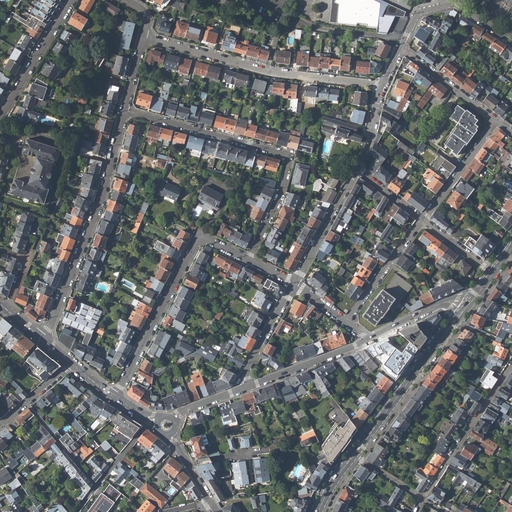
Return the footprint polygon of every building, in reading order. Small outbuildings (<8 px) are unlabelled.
[(39,0),(38,1),(51,9),(52,6),(56,8),(58,4),(54,2),(50,0),(39,0)] [(83,0),(79,8),(87,14),(95,1),(93,0),(83,0)] [(335,0),(332,0),(330,22),(346,23),(347,15),(349,15),(350,9),(339,4),(335,2),(335,0)] [(373,0),(335,0),(335,2),(339,4),(350,9),(349,15),(347,15),(346,23),(357,24),(357,23),(367,24),(367,26),(377,27),(377,32),(387,33),(395,16),(384,15),(383,17),(379,16),(379,11),(377,10),(380,3),(373,0)] [(380,0),(373,0),(380,3),(377,10),(379,11),(379,16),(383,17),(384,15),(395,16),(404,17),(406,12),(380,0)] [(34,8),(47,15),(49,12),(52,14),(54,11),(51,9),(38,1),(34,8)] [(102,9),(116,17),(120,10),(106,1),(102,9)] [(33,16),(43,22),(45,19),(48,21),(50,17),(47,15),(34,8),(30,14),(33,16)] [(443,35),(444,35),(457,12),(453,10),(441,26),(437,31),(443,35)] [(68,22),(81,30),(88,19),(74,11),(68,22)] [(43,30),(46,24),(43,22),(33,16),(31,19),(29,17),(27,20),(13,12),(10,16),(12,17),(30,27),(35,30),(37,26),(43,30)] [(2,19),(8,23),(12,17),(10,16),(6,13),(4,15),(2,19)] [(457,21),(470,31),(475,24),(461,15),(457,21)] [(437,31),(441,26),(426,17),(424,17),(421,21),(425,23),(435,30),(437,31)] [(159,30),(169,33),(171,24),(161,21),(162,20),(158,19),(157,26),(160,27),(159,30)] [(124,34),(131,36),(134,25),(127,23),(128,22),(123,21),(120,30),(125,31),(124,34)] [(174,34),(186,37),(189,25),(189,24),(178,21),(174,34)] [(136,24),(128,22),(127,23),(134,25),(131,36),(132,37),(136,24)] [(419,40),(423,42),(429,33),(434,36),(436,33),(434,32),(435,30),(425,23),(423,29),(420,27),(413,37),(419,40)] [(471,34),(474,36),(476,34),(479,36),(477,38),(479,40),(482,37),(486,31),(475,24),(470,31),(463,40),(466,42),(471,34)] [(194,27),(189,25),(186,37),(198,40),(200,30),(194,28),(194,27)] [(30,34),(38,39),(43,30),(37,26),(35,30),(34,30),(30,27),(28,30),(32,32),(30,34)] [(203,42),(208,44),(209,41),(215,43),(218,30),(207,27),(203,42)] [(62,39),(70,44),(73,40),(75,41),(79,34),(69,28),(67,31),(62,39)] [(433,51),(436,52),(436,51),(435,50),(443,35),(437,31),(436,33),(434,36),(429,47),(428,49),(429,49),(433,51)] [(482,37),(489,42),(492,44),(496,38),(486,31),(482,37)] [(124,47),(128,48),(131,36),(124,34),(120,33),(118,41),(122,42),(121,45),(119,44),(118,50),(123,52),(124,48),(124,47)] [(25,54),(28,56),(37,40),(27,34),(20,46),(16,44),(14,47),(15,48),(25,54)] [(222,48),(234,51),(236,44),(237,38),(226,34),(222,48)] [(128,48),(124,47),(124,48),(129,49),(132,37),(131,36),(128,48)] [(496,38),(492,44),(490,46),(487,50),(492,53),(494,50),(495,49),(501,53),(506,45),(496,38)] [(417,54),(423,58),(429,49),(428,49),(429,47),(423,42),(419,40),(417,44),(422,48),(417,54)] [(375,54),(385,58),(390,47),(380,42),(375,54)] [(54,51),(63,56),(68,48),(59,43),(54,51)] [(248,47),(236,44),(234,51),(246,55),(248,47)] [(260,49),(260,48),(248,45),(248,47),(246,55),(258,58),(260,49)] [(500,54),(499,56),(505,59),(509,63),(511,59),(511,48),(506,45),(501,53),(500,54)] [(11,59),(19,64),(25,54),(15,48),(10,58),(11,59)] [(155,60),(158,61),(158,63),(163,64),(165,55),(161,54),(161,52),(153,49),(149,51),(146,63),(154,65),(155,60)] [(270,52),(267,51),(260,49),(258,58),(267,61),(270,52)] [(431,55),(433,51),(429,49),(423,58),(431,64),(432,65),(436,58),(431,55)] [(276,62),(289,64),(291,52),(278,51),(277,55),(276,62)] [(297,65),(308,66),(309,56),(309,55),(302,54),(302,52),(298,51),(297,65)] [(308,66),(319,67),(320,53),(321,53),(315,53),(315,57),(309,56),(308,66)] [(319,67),(329,69),(330,58),(324,57),(324,54),(321,53),(320,53),(319,67)] [(164,66),(176,70),(180,57),(172,55),(172,56),(168,55),(164,66)] [(93,64),(98,67),(103,59),(98,56),(93,64)] [(124,72),(127,62),(125,61),(126,58),(118,56),(113,74),(122,76),(122,73),(124,72)] [(348,71),(350,57),(341,56),(341,60),(340,70),(348,71)] [(176,71),(188,74),(192,60),(180,57),(176,70),(176,71)] [(435,68),(439,70),(447,59),(444,57),(435,68)] [(329,69),(340,70),(341,60),(330,58),(329,69)] [(19,64),(11,59),(5,69),(15,76),(22,65),(19,64)] [(440,71),(450,79),(455,73),(457,70),(459,68),(460,66),(450,59),(440,71)] [(49,77),(55,80),(61,68),(48,61),(45,66),(46,67),(43,73),(49,77)] [(194,73),(206,76),(209,65),(197,61),(194,73)] [(357,72),(369,73),(370,63),(358,61),(357,72)] [(402,73),(414,77),(419,67),(414,64),(410,61),(406,66),(407,68),(406,70),(403,69),(402,73)] [(206,76),(218,79),(221,68),(209,65),(206,76)] [(414,77),(413,78),(416,81),(417,79),(422,82),(422,84),(427,88),(434,79),(419,67),(414,77)] [(457,70),(455,73),(465,80),(468,75),(467,74),(459,68),(457,70)] [(227,82),(235,84),(238,73),(227,70),(224,78),(228,80),(227,82)] [(0,85),(5,88),(10,80),(4,76),(5,75),(0,72),(0,85)] [(235,86),(240,87),(241,86),(246,87),(249,76),(238,73),(235,84),(235,86)] [(460,86),(465,80),(455,73),(450,79),(460,86)] [(471,75),(469,74),(468,75),(465,80),(460,86),(470,94),(481,80),(478,78),(475,82),(476,83),(475,84),(468,79),(471,75)] [(500,79),(510,86),(511,83),(502,76),(500,79)] [(35,83),(46,87),(48,84),(38,78),(35,83)] [(255,79),(252,91),(263,94),(266,82),(255,79)] [(393,94),(399,97),(401,92),(405,94),(407,89),(409,86),(409,85),(398,80),(393,94)] [(448,89),(436,80),(433,84),(417,105),(422,108),(432,94),(440,100),(448,89)] [(470,94),(475,97),(480,91),(484,85),(483,84),(484,82),(481,80),(470,94)] [(277,94),(283,95),(285,83),(274,82),(272,92),(277,93),(277,94)] [(29,95),(43,99),(47,87),(46,87),(35,83),(33,83),(29,95)] [(296,99),(297,85),(285,83),(283,95),(283,97),(293,99),(292,107),(293,107),(293,112),(297,113),(297,103),(298,102),(298,99),(296,99)] [(304,96),(316,97),(317,87),(306,86),(304,96)] [(316,97),(328,99),(330,88),(317,87),(316,97)] [(328,103),(338,104),(339,90),(330,88),(328,99),(328,103)] [(482,103),(492,110),(497,104),(499,102),(494,98),(498,92),(493,88),(483,100),(482,103)] [(394,122),(397,123),(402,113),(404,114),(410,102),(407,100),(411,92),(407,89),(405,94),(403,98),(402,98),(399,105),(392,118),(391,119),(394,122)] [(107,101),(116,103),(119,93),(110,90),(107,101)] [(196,96),(206,99),(208,93),(195,90),(193,97),(196,98),(196,96)] [(146,108),(149,109),(153,96),(139,92),(136,103),(146,106),(146,108)] [(354,104),(367,106),(368,95),(367,95),(367,93),(355,92),(354,104)] [(23,107),(32,110),(35,102),(41,105),(43,99),(29,95),(27,95),(23,107)] [(149,109),(161,112),(163,102),(162,101),(163,99),(153,96),(149,109)] [(101,113),(112,117),(116,103),(107,101),(103,99),(101,107),(102,107),(101,113)] [(169,100),(166,113),(174,116),(178,103),(169,100)] [(392,118),(399,105),(388,100),(387,107),(383,105),(382,112),(392,118)] [(492,110),(504,120),(509,113),(511,110),(508,108),(509,107),(500,100),(499,102),(497,104),(492,110)] [(182,118),(187,119),(190,109),(183,107),(184,105),(180,104),(177,115),(183,116),(182,118)] [(439,149),(449,156),(452,152),(456,155),(457,154),(459,155),(477,131),(475,130),(477,127),(474,125),(477,120),(474,118),(475,117),(466,111),(465,112),(457,105),(454,109),(456,110),(450,117),(447,115),(424,143),(425,144),(437,153),(439,149)] [(15,119),(29,123),(30,119),(33,118),(39,120),(41,112),(32,110),(23,107),(19,106),(15,119)] [(187,119),(197,122),(200,109),(197,108),(196,111),(190,109),(187,119)] [(203,109),(199,122),(211,126),(215,112),(203,109)] [(351,122),(362,124),(365,112),(354,110),(351,122)] [(331,111),(330,118),(341,121),(341,112),(340,112),(331,111)] [(397,123),(394,122),(391,119),(392,118),(382,112),(380,120),(387,123),(388,126),(385,130),(392,136),(395,132),(396,132),(401,126),(398,124),(397,123)] [(224,129),(227,118),(217,116),(214,126),(224,129)] [(234,120),(227,118),(224,129),(234,132),(237,119),(237,118),(235,117),(234,120)] [(325,117),(323,124),(336,128),(336,127),(349,131),(349,132),(355,133),(357,127),(346,123),(341,121),(330,118),(325,117)] [(98,130),(109,133),(112,122),(100,118),(97,130),(98,130)] [(234,132),(244,135),(248,122),(237,119),(234,132)] [(128,133),(139,136),(140,132),(138,132),(139,127),(137,126),(138,123),(133,121),(133,125),(130,124),(128,133)] [(244,135),(254,137),(257,128),(258,126),(250,124),(250,122),(248,121),(248,122),(244,135)] [(361,143),(363,136),(355,133),(349,132),(349,131),(336,127),(336,128),(323,124),(321,130),(334,134),(334,135),(361,143)] [(161,128),(150,125),(147,136),(146,140),(152,142),(157,143),(158,140),(158,139),(159,138),(161,128)] [(158,139),(158,140),(162,142),(161,145),(169,147),(173,131),(161,128),(159,138),(158,139)] [(254,137),(266,140),(268,131),(257,128),(254,137)] [(502,147),(502,148),(504,144),(500,141),(505,134),(498,128),(490,139),(499,145),(500,146),(502,147)] [(95,141),(105,144),(107,138),(108,138),(109,133),(98,130),(95,141)] [(276,144),(287,146),(290,136),(287,134),(287,136),(281,135),(282,130),(280,130),(279,134),(276,144)] [(279,134),(273,132),(268,131),(266,140),(276,144),(279,134)] [(178,144),(184,145),(187,134),(176,132),(171,147),(176,149),(177,148),(178,144)] [(123,149),(134,152),(139,136),(128,133),(123,149)] [(204,139),(190,136),(186,148),(193,149),(192,155),(200,157),(201,153),(202,149),(204,139)] [(287,146),(297,149),(299,139),(299,138),(290,136),(287,146)] [(92,153),(103,156),(106,146),(77,138),(73,154),(77,156),(79,156),(82,147),(93,150),(92,153)] [(57,148),(27,139),(24,150),(25,151),(25,154),(37,158),(34,169),(33,173),(29,184),(15,180),(11,191),(14,192),(14,194),(45,204),(49,190),(46,189),(47,186),(53,166),(54,163),(57,164),(60,153),(57,148)] [(219,143),(204,139),(202,149),(201,153),(208,154),(209,153),(216,155),(219,143)] [(297,149),(312,153),(314,143),(299,139),(297,149)] [(493,153),(499,145),(490,139),(482,148),(492,155),(500,162),(503,164),(510,154),(507,152),(502,159),(493,153)] [(391,151),(378,142),(376,141),(370,153),(379,160),(378,162),(377,161),(369,171),(373,174),(380,166),(391,151)] [(396,145),(411,156),(412,156),(414,152),(399,141),(396,145)] [(421,151),(425,144),(424,143),(422,142),(417,148),(421,151)] [(219,143),(216,155),(216,156),(226,159),(229,146),(219,143)] [(247,151),(229,146),(226,159),(244,164),(247,151)] [(489,159),(492,155),(482,148),(475,158),(484,165),(486,166),(487,167),(489,164),(482,159),(485,156),(489,159)] [(244,164),(252,167),(253,163),(256,154),(247,151),(244,164)] [(123,152),(120,163),(131,166),(132,161),(134,162),(136,161),(137,158),(136,157),(134,156),(123,152)] [(256,154),(253,163),(264,166),(265,162),(267,156),(256,154)] [(511,155),(510,154),(503,164),(506,166),(509,163),(511,161),(511,155)] [(267,156),(265,162),(278,166),(280,160),(267,156)] [(443,173),(440,177),(446,181),(456,167),(441,156),(433,166),(438,170),(441,166),(447,170),(444,174),(443,173)] [(474,172),(478,176),(479,175),(478,174),(484,165),(475,158),(468,168),(474,172)] [(88,174),(98,176),(102,162),(91,159),(90,163),(91,163),(88,174)] [(159,159),(157,163),(158,163),(161,164),(160,167),(160,168),(165,169),(167,163),(168,161),(167,161),(159,159)] [(402,169),(404,170),(411,161),(409,159),(402,169)] [(122,178),(128,180),(132,167),(131,166),(120,163),(117,172),(123,174),(122,178)] [(292,183),(305,186),(309,166),(298,163),(292,183)] [(373,174),(385,183),(391,175),(380,166),(373,174)] [(467,181),(474,172),(468,168),(461,177),(467,181)] [(431,181),(426,187),(431,191),(436,194),(446,181),(440,177),(430,169),(425,176),(431,181)] [(85,188),(95,190),(98,176),(88,174),(84,173),(81,187),(85,188)] [(488,183),(491,185),(497,178),(499,180),(501,178),(497,174),(495,176),(494,175),(488,183)] [(265,186),(275,189),(277,180),(262,176),(259,185),(265,186)] [(327,185),(321,182),(322,179),(315,177),(312,195),(332,200),(336,193),(336,191),(333,189),(338,180),(330,177),(327,185)] [(359,177),(350,193),(355,197),(357,195),(361,187),(371,195),(370,195),(374,198),(378,191),(374,188),(360,177),(359,177)] [(135,184),(117,178),(115,183),(116,183),(115,185),(114,189),(125,193),(126,193),(132,195),(135,184)] [(388,187),(397,193),(403,185),(395,178),(388,186),(388,187)] [(160,179),(155,190),(162,193),(161,195),(165,196),(166,196),(175,199),(173,202),(175,203),(182,189),(167,183),(168,182),(160,179)] [(511,200),(511,185),(508,182),(506,181),(503,184),(511,190),(511,195),(508,192),(505,196),(507,197),(511,200)] [(465,198),(466,199),(474,189),(466,184),(464,186),(461,183),(455,191),(465,198)] [(198,199),(217,208),(224,195),(205,186),(198,199)] [(260,196),(269,201),(276,189),(275,189),(265,186),(260,196)] [(82,198),(91,201),(95,190),(85,188),(82,198)] [(111,200),(121,204),(126,193),(125,193),(114,189),(112,193),(113,193),(111,200)] [(373,199),(379,203),(384,196),(378,191),(374,198),(373,199)] [(456,209),(465,198),(455,191),(447,202),(456,209)] [(289,192),(285,204),(295,208),(300,195),(289,192)] [(411,195),(407,201),(412,205),(413,205),(416,207),(416,208),(422,212),(429,203),(417,195),(417,194),(414,192),(411,195)] [(353,211),(355,212),(357,207),(355,206),(358,200),(355,198),(355,197),(350,193),(343,205),(353,211)] [(323,201),(330,204),(332,200),(312,195),(311,198),(323,201)] [(260,196),(257,202),(256,205),(247,201),(246,202),(251,204),(252,205),(264,211),(269,201),(260,196)] [(376,209),(373,213),(375,215),(377,212),(379,213),(388,199),(384,196),(379,203),(376,209)] [(86,210),(87,211),(91,201),(82,198),(78,197),(75,205),(76,206),(86,210)] [(507,211),(511,214),(511,200),(507,197),(505,200),(505,202),(506,203),(503,208),(507,211)] [(107,209),(117,213),(118,209),(120,210),(122,205),(121,204),(111,200),(109,199),(108,203),(109,204),(107,209)] [(330,204),(323,201),(320,209),(316,207),(313,212),(310,211),(308,215),(312,217),(321,221),(330,204)] [(140,212),(145,214),(150,203),(145,202),(140,212)] [(386,222),(388,219),(390,216),(393,218),(394,217),(399,208),(394,203),(383,220),(386,222)] [(288,220),(289,221),(292,215),(295,208),(285,204),(279,216),(288,220)] [(264,211),(252,205),(251,207),(255,209),(251,217),(259,221),(264,211)] [(338,215),(343,218),(346,213),(347,214),(350,216),(353,211),(343,205),(338,215)] [(73,216),(83,219),(86,210),(76,206),(72,215),(73,216)] [(365,219),(368,221),(373,213),(376,209),(373,207),(365,219)] [(399,208),(394,217),(398,220),(397,222),(400,224),(401,222),(403,223),(408,215),(399,208)] [(113,224),(116,225),(121,215),(117,213),(107,209),(103,220),(113,224)] [(24,211),(17,230),(30,234),(31,235),(32,231),(31,231),(37,215),(24,211)] [(430,219),(451,234),(456,227),(452,225),(451,227),(442,220),(445,218),(435,211),(430,219)] [(503,217),(511,224),(511,223),(511,214),(507,211),(503,217)] [(72,215),(67,213),(65,218),(72,221),(70,225),(79,228),(83,219),(73,216),(72,215)] [(275,226),(283,230),(283,231),(288,220),(279,216),(277,220),(278,221),(275,226)] [(495,221),(507,230),(511,224),(503,217),(501,216),(497,221),(496,220),(495,221)] [(305,226),(315,231),(321,221),(312,217),(308,224),(299,219),(298,221),(305,226)] [(331,227),(340,232),(346,223),(337,217),(331,227)] [(112,240),(114,241),(116,234),(120,233),(122,228),(116,225),(113,224),(103,220),(97,234),(105,237),(108,238),(112,240)] [(131,231),(137,234),(141,223),(137,222),(135,227),(134,226),(131,231)] [(380,237),(395,247),(398,243),(391,239),(390,240),(385,238),(394,225),(390,222),(382,233),(380,237)] [(77,232),(79,228),(70,225),(65,223),(64,223),(60,233),(63,234),(76,240),(78,236),(76,235),(77,232)] [(224,235),(229,237),(233,229),(234,227),(230,225),(229,226),(223,223),(217,234),(223,236),(224,235)] [(228,239),(237,244),(242,234),(237,231),(237,230),(238,230),(240,226),(235,224),(234,227),(233,229),(229,237),(228,239)] [(372,229),(366,225),(364,227),(380,237),(382,233),(376,230),(378,227),(375,225),(372,229)] [(267,241),(275,244),(280,235),(283,230),(275,226),(273,227),(267,240),(267,241)] [(301,234),(311,239),(315,231),(305,226),(302,232),(298,231),(297,232),(301,234)] [(24,250),(30,234),(17,230),(15,229),(14,232),(15,233),(14,236),(15,236),(14,239),(15,240),(15,242),(14,241),(12,246),(13,246),(11,250),(15,252),(22,254),(25,254),(26,251),(24,250)] [(179,238),(187,242),(189,238),(188,237),(190,235),(181,230),(179,234),(180,235),(179,238)] [(237,244),(246,248),(252,235),(244,230),(242,234),(237,244)] [(333,246),(334,246),(339,235),(330,230),(324,241),(333,246)] [(419,239),(428,246),(435,238),(425,230),(419,239)] [(498,230),(497,233),(495,234),(494,233),(491,237),(492,239),(490,241),(496,245),(504,234),(498,230)] [(353,242),(355,243),(358,237),(360,234),(358,233),(354,239),(353,238),(351,241),(353,242)] [(70,252),(71,252),(76,240),(63,234),(58,247),(70,252)] [(112,240),(108,238),(105,237),(97,234),(93,245),(94,246),(95,246),(103,250),(107,251),(112,240)] [(296,242),(306,248),(311,239),(301,234),(296,242)] [(464,244),(477,254),(483,259),(486,255),(487,256),(490,252),(490,253),(496,245),(490,241),(481,234),(476,241),(470,237),(464,244)] [(172,247),(182,252),(187,242),(179,238),(177,237),(172,247)] [(364,240),(358,237),(355,243),(355,244),(360,247),(364,240)] [(426,249),(433,254),(441,242),(435,238),(428,246),(426,249)] [(37,250),(46,253),(50,244),(41,240),(37,250)] [(178,251),(158,240),(154,248),(164,253),(176,259),(177,260),(179,256),(176,255),(178,251)] [(280,252),(281,253),(282,252),(284,248),(275,244),(267,241),(265,244),(270,247),(266,256),(271,259),(270,260),(275,263),(280,252)] [(290,256),(299,261),(306,248),(296,242),(294,241),(290,250),(293,252),(290,256)] [(324,241),(320,249),(326,252),(329,254),(331,255),(333,250),(335,251),(337,248),(334,246),(333,246),(324,241)] [(345,252),(349,254),(354,246),(355,244),(355,243),(353,242),(351,246),(349,246),(345,252)] [(412,242),(395,264),(408,273),(411,267),(409,266),(415,258),(412,255),(418,247),(412,242)] [(431,261),(435,264),(438,261),(442,256),(448,247),(441,242),(433,254),(435,256),(431,261)] [(384,261),(384,262),(392,251),(379,243),(371,254),(373,255),(384,261)] [(87,259),(97,263),(99,259),(103,261),(107,251),(103,250),(95,246),(94,249),(92,249),(90,254),(89,254),(87,259)] [(65,260),(67,261),(70,252),(58,247),(57,250),(56,252),(61,254),(59,258),(65,260)] [(448,247),(442,256),(446,259),(451,263),(458,255),(448,247)] [(195,262),(206,268),(208,263),(206,262),(207,261),(209,257),(209,256),(211,252),(204,249),(202,252),(201,252),(195,262)] [(314,259),(320,263),(326,252),(320,249),(314,259)] [(424,252),(431,257),(433,254),(426,249),(424,252)] [(276,263),(279,265),(284,256),(287,258),(289,256),(285,254),(282,252),(281,253),(276,263)] [(164,253),(158,265),(160,266),(161,267),(170,272),(175,263),(174,263),(176,259),(164,253)] [(211,266),(214,267),(216,264),(221,266),(222,265),(223,266),(227,258),(217,253),(211,266)] [(14,275),(16,276),(18,270),(16,270),(19,261),(17,259),(11,256),(3,254),(2,260),(9,262),(5,272),(14,275)] [(371,272),(377,262),(382,265),(384,261),(373,255),(371,257),(368,256),(362,266),(371,272)] [(284,266),(293,271),(299,261),(290,256),(284,266)] [(438,261),(442,264),(446,259),(442,256),(438,261)] [(51,272),(61,276),(63,271),(61,270),(65,260),(59,258),(55,257),(54,261),(55,262),(51,272)] [(337,274),(343,277),(346,271),(344,269),(350,259),(348,257),(344,262),(337,274)] [(223,266),(223,267),(228,270),(229,269),(233,261),(227,258),(223,266)] [(99,264),(97,263),(87,259),(82,271),(97,277),(100,278),(103,271),(97,268),(99,264)] [(455,269),(464,276),(471,267),(462,260),(455,269)] [(230,274),(237,277),(238,275),(243,266),(233,261),(229,269),(228,270),(226,274),(229,275),(230,274)] [(442,264),(438,261),(435,264),(435,265),(445,273),(448,269),(442,264)] [(199,279),(204,282),(208,274),(204,272),(206,268),(195,262),(189,274),(199,279)] [(352,283),(361,289),(371,272),(362,266),(357,263),(355,267),(358,268),(350,282),(352,283)] [(156,278),(165,283),(171,272),(170,272),(161,267),(156,278)] [(254,272),(244,267),(240,276),(245,278),(246,277),(247,275),(250,276),(249,278),(247,281),(246,281),(246,282),(248,284),(254,272)] [(0,291),(6,297),(14,275),(5,272),(2,271),(0,275),(0,276),(1,277),(0,281),(0,291)] [(56,287),(57,285),(61,276),(51,272),(49,271),(48,275),(47,275),(44,283),(56,287)] [(74,290),(86,295),(88,291),(91,292),(97,277),(82,271),(79,279),(80,279),(77,286),(76,285),(74,290)] [(316,271),(309,280),(318,288),(323,283),(326,279),(322,276),(322,275),(320,274),(320,275),(316,271)] [(248,284),(250,285),(251,282),(253,278),(261,282),(263,276),(254,272),(248,284)] [(509,287),(510,288),(511,285),(511,277),(506,273),(500,280),(508,286),(509,287)] [(185,284),(195,289),(199,279),(189,274),(185,284)] [(362,317),(374,326),(381,317),(381,318),(384,314),(388,309),(392,312),(396,307),(397,306),(401,309),(404,306),(400,303),(412,286),(396,274),(395,276),(384,290),(383,289),(375,299),(374,299),(372,302),(371,303),(368,308),(362,317)] [(152,276),(150,279),(154,282),(153,283),(149,281),(146,287),(152,291),(159,294),(165,283),(156,278),(152,276)] [(283,287),(267,279),(264,285),(263,285),(268,288),(272,288),(273,286),(276,287),(273,294),(279,297),(284,289),(283,287)] [(429,292),(434,300),(463,287),(452,279),(429,291),(429,292)] [(45,295),(51,297),(53,294),(52,294),(53,291),(55,292),(56,287),(44,283),(38,280),(35,287),(40,289),(39,293),(41,293),(45,295)] [(501,292),(502,294),(508,286),(500,280),(495,288),(501,292)] [(316,291),(323,298),(329,289),(330,287),(329,286),(327,286),(323,283),(318,288),(316,291)] [(361,289),(352,283),(344,293),(355,301),(363,290),(361,289)] [(141,302),(152,307),(154,303),(152,303),(154,299),(152,298),(154,296),(158,298),(159,294),(152,291),(146,287),(139,284),(137,286),(138,287),(136,290),(145,295),(141,302)] [(140,302),(141,302),(145,295),(136,290),(138,287),(137,286),(135,291),(144,295),(140,302)] [(179,295),(190,301),(194,292),(183,286),(179,295)] [(233,286),(228,294),(234,298),(237,294),(233,292),(236,287),(233,286)] [(501,292),(495,288),(486,299),(493,302),(496,298),(505,301),(508,298),(504,295),(502,294),(501,292)] [(256,298),(253,303),(266,310),(271,301),(265,298),(267,294),(261,291),(257,289),(253,296),(256,298)] [(331,291),(329,289),(323,298),(332,304),(335,299),(329,295),(331,291)] [(22,298),(24,294),(24,293),(23,292),(20,291),(15,302),(26,306),(27,304),(28,301),(22,298)] [(419,297),(423,306),(434,300),(429,292),(419,297)] [(47,311),(52,298),(51,297),(45,295),(41,293),(36,306),(40,308),(41,308),(47,311)] [(174,304),(185,310),(190,301),(179,295),(174,304)] [(70,304),(67,312),(74,315),(77,307),(74,305),(76,301),(71,298),(69,304),(70,304)] [(152,307),(141,302),(140,302),(136,299),(133,304),(139,307),(137,312),(147,318),(152,308),(152,307)] [(423,306),(420,299),(416,301),(417,303),(410,306),(406,302),(404,305),(411,311),(423,306)] [(486,319),(497,304),(493,302),(486,299),(475,314),(486,319)] [(290,311),(302,318),(310,308),(312,305),(308,302),(305,305),(296,301),(290,311)] [(74,353),(82,359),(82,357),(87,346),(94,330),(96,327),(102,313),(103,311),(79,302),(77,307),(74,315),(67,312),(66,311),(61,323),(69,326),(68,329),(74,332),(78,333),(80,330),(87,333),(82,346),(79,345),(74,353)] [(32,308),(34,306),(31,304),(30,304),(29,305),(27,307),(24,311),(27,314),(32,308)] [(179,321),(182,323),(188,312),(185,310),(174,304),(168,316),(179,321)] [(499,305),(497,304),(486,319),(488,319),(499,305)] [(309,319),(317,309),(312,305),(310,308),(302,318),(307,320),(308,318),(309,319)] [(34,306),(32,308),(35,309),(33,312),(38,316),(38,315),(41,308),(40,308),(36,306),(34,306)] [(35,320),(38,316),(33,312),(35,309),(32,308),(27,314),(35,320)] [(47,311),(41,308),(38,315),(44,318),(47,311)] [(247,322),(258,327),(264,316),(253,311),(251,310),(249,314),(250,315),(247,322)] [(131,324),(141,330),(147,318),(137,312),(131,324)] [(416,332),(420,330),(419,328),(429,323),(433,328),(441,317),(437,313),(412,325),(416,332)] [(481,329),(486,319),(475,314),(473,317),(473,319),(471,322),(470,322),(468,325),(474,327),(474,326),(481,329)] [(178,322),(179,321),(168,316),(164,324),(169,327),(171,323),(172,321),(175,323),(176,323),(177,322),(178,322)] [(0,321),(0,333),(4,337),(12,326),(2,318),(0,321)] [(135,331),(128,327),(130,324),(120,319),(118,322),(117,326),(121,328),(116,337),(119,340),(128,344),(135,331)] [(275,332),(280,335),(284,326),(290,329),(292,325),(282,319),(275,332)] [(511,324),(506,323),(499,321),(494,333),(497,335),(497,336),(503,339),(506,332),(511,333),(511,324)] [(300,326),(304,331),(306,328),(299,322),(298,324),(300,326)] [(251,337),(254,339),(256,334),(258,336),(259,335),(261,331),(251,325),(246,334),(251,337)] [(409,342),(418,349),(426,337),(420,330),(416,332),(412,325),(398,331),(398,334),(409,342)] [(9,341),(18,330),(12,326),(4,337),(1,341),(6,345),(9,341)] [(96,327),(94,330),(103,335),(105,332),(96,327)] [(466,344),(467,344),(467,343),(471,337),(474,339),(476,336),(469,331),(468,332),(464,329),(457,338),(458,338),(466,344)] [(23,335),(18,330),(9,341),(15,345),(23,335)] [(164,349),(177,356),(176,352),(166,346),(171,335),(166,332),(165,333),(160,331),(154,343),(164,349)] [(301,335),(309,345),(312,344),(312,343),(314,341),(304,331),(301,335)] [(342,332),(336,334),(331,335),(331,333),(327,334),(328,338),(332,349),(350,342),(348,335),(346,334),(343,335),(342,332)] [(235,342),(238,344),(243,335),(242,334),(242,335),(239,334),(235,342)] [(15,345),(13,347),(20,353),(19,354),(24,358),(35,345),(23,335),(15,345)] [(58,339),(70,349),(74,341),(61,335),(58,339)] [(245,336),(243,335),(238,344),(243,347),(250,351),(256,340),(254,339),(251,337),(250,339),(245,336)] [(197,353),(213,362),(219,351),(210,346),(203,342),(202,345),(199,349),(186,343),(188,339),(184,337),(180,340),(176,348),(176,350),(184,355),(183,357),(184,357),(185,357),(193,351),(194,354),(197,353)] [(312,344),(316,354),(332,349),(328,338),(312,344)] [(394,381),(418,349),(409,342),(401,353),(391,344),(387,338),(366,349),(373,357),(381,366),(386,375),(394,381)] [(459,352),(464,353),(465,354),(471,356),(473,353),(467,350),(464,347),(466,344),(458,338),(453,345),(452,344),(451,345),(460,352),(459,352)] [(118,351),(127,356),(132,346),(128,344),(119,340),(117,343),(121,345),(118,351)] [(220,349),(234,357),(237,351),(241,353),(243,347),(238,344),(235,342),(230,340),(228,344),(225,342),(223,343),(220,347),(213,344),(213,345),(211,344),(210,346),(219,351),(220,349)] [(15,345),(9,341),(6,345),(6,346),(11,350),(13,347),(15,345)] [(493,356),(504,361),(508,351),(505,349),(506,346),(500,344),(494,341),(493,345),(497,346),(493,356)] [(159,359),(164,349),(154,343),(149,353),(159,359)] [(263,352),(271,356),(276,347),(268,343),(263,352)] [(297,362),(316,354),(312,344),(309,345),(305,346),(304,345),(293,349),(297,362)] [(448,349),(458,354),(459,352),(460,352),(451,345),(448,349)] [(97,350),(87,346),(82,357),(91,362),(94,356),(96,351),(97,350)] [(27,360),(31,364),(30,364),(36,369),(35,371),(41,376),(42,374),(47,378),(61,366),(47,355),(38,347),(27,360)] [(112,362),(121,367),(127,356),(118,351),(114,349),(111,354),(115,356),(112,362)] [(230,357),(233,359),(234,357),(220,349),(219,351),(230,357)] [(349,356),(359,367),(365,362),(370,358),(363,350),(349,356)] [(442,357),(452,362),(453,361),(457,364),(463,356),(460,355),(458,354),(456,356),(448,350),(442,357)] [(193,351),(185,357),(186,361),(195,355),(194,354),(193,351)] [(275,370),(279,368),(284,367),(277,359),(274,357),(271,356),(263,352),(261,357),(264,359),(264,360),(263,363),(268,366),(269,365),(272,367),(275,370)] [(90,364),(102,369),(102,368),(109,354),(105,353),(103,359),(97,357),(94,356),(91,362),(90,364)] [(490,369),(491,370),(493,367),(488,364),(489,361),(501,367),(504,361),(493,356),(490,354),(488,360),(486,364),(485,367),(488,368),(490,369)] [(235,357),(234,357),(233,359),(237,361),(243,364),(245,360),(236,356),(235,357)] [(473,366),(475,362),(474,362),(463,356),(461,360),(473,366)] [(241,368),(243,364),(237,361),(233,359),(230,357),(228,361),(241,368)] [(337,361),(346,371),(354,365),(347,357),(337,361)] [(436,365),(446,370),(452,362),(442,357),(436,365)] [(378,367),(370,358),(365,362),(359,367),(362,371),(366,375),(378,367)] [(154,376),(155,376),(166,369),(161,366),(154,373),(150,370),(153,364),(145,360),(140,369),(154,376)] [(326,389),(327,389),(328,388),(327,385),(330,384),(323,375),(334,369),(339,367),(336,361),(314,370),(318,375),(319,377),(321,380),(322,382),(324,385),(326,388),(326,389)] [(174,364),(166,369),(167,372),(176,367),(174,364)] [(440,377),(446,381),(451,373),(446,370),(436,365),(431,372),(440,377)] [(227,381),(232,384),(237,375),(231,372),(224,368),(222,367),(219,374),(223,377),(224,376),(228,378),(227,381)] [(479,381),(491,389),(497,379),(492,376),(494,371),(491,370),(490,369),(488,368),(479,381)] [(152,386),(154,376),(140,369),(134,381),(145,387),(147,388),(149,385),(152,386)] [(312,379),(323,398),(330,395),(327,389),(326,389),(326,388),(324,385),(322,382),(321,380),(319,377),(318,375),(314,370),(307,372),(307,371),(296,376),(300,381),(305,388),(307,386),(304,382),(312,379)] [(358,376),(364,381),(367,376),(366,375),(362,371),(358,376)] [(195,386),(199,384),(203,397),(209,395),(205,384),(201,372),(197,373),(196,374),(191,376),(194,382),(195,386)] [(426,379),(435,385),(440,377),(431,372),(426,379)] [(0,384),(4,387),(9,382),(0,375),(0,384)] [(65,376),(58,383),(59,384),(66,377),(65,376)] [(213,383),(216,392),(231,387),(232,384),(227,381),(228,378),(224,376),(223,377),(222,379),(213,383)] [(376,386),(383,394),(393,382),(384,376),(376,386)] [(76,399),(77,398),(86,388),(79,382),(78,383),(71,378),(70,380),(66,377),(59,384),(63,388),(65,386),(74,394),(72,396),(76,399)] [(432,390),(434,391),(437,386),(435,385),(426,379),(422,384),(432,390)] [(205,384),(209,395),(216,392),(213,383),(212,381),(205,384)] [(280,389),(284,398),(306,389),(305,388),(300,381),(280,389)] [(187,391),(190,402),(199,398),(195,386),(194,382),(189,384),(190,390),(187,391)] [(281,398),(280,394),(276,383),(264,387),(269,398),(274,396),(275,398),(277,399),(281,398)] [(411,398),(418,403),(421,399),(424,401),(432,390),(422,384),(411,398)] [(128,395),(139,402),(143,395),(144,393),(133,385),(128,392),(128,395)] [(470,396),(474,390),(475,387),(473,385),(467,394),(470,396)] [(367,399),(375,405),(383,394),(376,386),(367,399)] [(28,395),(19,387),(15,391),(23,399),(28,395)] [(176,398),(179,406),(188,402),(190,402),(187,391),(187,390),(182,391),(181,387),(173,390),(174,392),(175,394),(176,398)] [(257,402),(269,398),(264,387),(253,392),(257,402)] [(503,396),(508,399),(510,395),(511,396),(511,395),(511,394),(501,388),(497,394),(503,398),(503,396)] [(37,400),(43,406),(46,404),(48,405),(52,401),(55,404),(60,399),(51,389),(37,400)] [(476,401),(478,402),(482,395),(474,390),(470,396),(469,397),(476,401)] [(254,411),(255,415),(261,413),(258,406),(255,407),(253,403),(257,402),(253,392),(241,396),(243,400),(245,406),(246,410),(248,414),(254,411)] [(7,406),(11,410),(20,402),(12,394),(5,400),(3,398),(2,400),(7,406)] [(67,409),(75,418),(86,409),(98,398),(94,394),(90,399),(88,398),(74,412),(70,406),(67,409)] [(165,397),(164,394),(162,395),(165,404),(167,410),(179,406),(176,398),(175,394),(168,397),(165,397)] [(139,402),(149,408),(150,402),(150,399),(143,395),(139,402)] [(511,405),(495,396),(489,405),(498,410),(499,409),(504,412),(502,416),(502,417),(511,422),(511,416),(511,417),(506,413),(511,405)] [(360,408),(368,414),(375,405),(367,399),(365,397),(358,407),(360,408)] [(99,414),(106,403),(98,398),(86,409),(93,413),(92,414),(97,417),(99,414)] [(401,412),(410,418),(417,408),(419,410),(423,405),(418,403),(411,398),(401,412)] [(245,406),(243,400),(231,404),(235,415),(246,410),(245,406)] [(476,401),(468,412),(469,412),(474,415),(481,404),(478,402),(476,401)] [(235,415),(231,404),(226,406),(225,402),(218,405),(224,425),(232,423),(232,424),(237,422),(235,415)] [(107,417),(111,420),(113,418),(121,412),(118,410),(106,403),(99,414),(100,415),(100,418),(103,419),(106,418),(107,417)] [(298,415),(305,412),(304,409),(302,406),(297,409),(296,410),(298,415)] [(460,407),(451,421),(460,427),(460,428),(464,423),(463,422),(464,419),(465,420),(467,416),(469,412),(468,412),(464,409),(462,408),(460,407)] [(20,424),(29,435),(32,433),(33,432),(25,423),(34,415),(28,408),(15,419),(20,424)] [(193,425),(204,421),(203,418),(211,415),(209,408),(191,415),(193,419),(191,419),(193,425)] [(351,420),(357,428),(368,414),(360,408),(351,420)] [(488,408),(480,419),(491,425),(495,420),(498,422),(502,417),(502,416),(488,408)] [(142,426),(121,412),(113,418),(118,423),(115,427),(131,440),(142,426)] [(391,426),(402,433),(412,420),(410,418),(401,412),(391,426)] [(357,428),(351,420),(349,418),(343,427),(340,424),(323,446),(330,461),(332,463),(357,428)] [(13,430),(14,430),(20,424),(15,419),(9,424),(13,430)] [(59,439),(67,449),(76,442),(79,439),(87,432),(75,419),(71,423),(80,432),(72,438),(71,436),(69,438),(65,434),(59,439)] [(482,434),(483,435),(485,431),(486,432),(488,429),(490,431),(493,426),(491,425),(480,419),(473,429),(479,432),(482,434)] [(47,425),(54,433),(60,428),(53,420),(47,425)] [(441,436),(450,442),(456,433),(455,432),(456,430),(458,431),(460,427),(451,421),(450,421),(440,436),(441,436)] [(0,435),(0,436),(6,442),(10,438),(11,439),(14,437),(10,432),(13,430),(9,424),(0,432),(0,435)] [(53,437),(47,431),(42,424),(36,430),(41,436),(37,440),(38,442),(32,448),(33,450),(32,451),(34,453),(53,437)] [(281,426),(286,438),(289,437),(283,425),(281,426)] [(390,440),(392,441),(394,441),(395,439),(396,441),(402,433),(391,426),(382,437),(389,441),(390,440)] [(143,451),(145,453),(147,450),(157,438),(147,429),(137,440),(146,447),(143,451)] [(470,435),(480,441),(480,440),(483,442),(479,448),(485,451),(491,455),(498,444),(483,435),(482,434),(480,437),(477,435),(479,432),(473,429),(470,435)] [(307,433),(307,435),(309,438),(305,439),(304,437),(303,435),(299,437),(302,445),(306,445),(312,442),(309,438),(315,435),(314,431),(311,433),(310,432),(307,433)] [(252,435),(241,437),(242,442),(241,442),(241,448),(253,446),(252,435)] [(313,473),(321,478),(330,464),(328,462),(315,435),(309,438),(312,442),(315,441),(321,454),(317,456),(321,461),(321,462),(319,461),(319,462),(318,463),(316,465),(317,466),(316,468),(307,446),(302,448),(308,465),(309,467),(312,473),(313,473)] [(191,439),(194,449),(205,446),(202,436),(191,439)] [(435,452),(442,457),(447,450),(446,449),(447,447),(450,442),(441,436),(432,451),(435,452)] [(37,457),(49,447),(57,456),(64,450),(53,437),(34,453),(37,457)] [(149,459),(156,464),(164,454),(164,453),(165,451),(166,452),(169,448),(157,438),(147,450),(153,455),(149,459)] [(85,446),(79,439),(76,442),(67,449),(72,455),(75,452),(76,453),(85,446)] [(100,446),(105,452),(111,446),(106,440),(100,446)] [(377,444),(384,448),(387,444),(380,440),(377,444)] [(468,444),(467,443),(461,453),(470,459),(472,460),(479,448),(470,442),(468,444)] [(273,444),(269,445),(270,452),(270,454),(278,453),(277,443),(273,444)] [(366,459),(382,469),(385,464),(384,463),(386,460),(383,458),(388,451),(384,448),(377,444),(366,459)] [(194,449),(196,457),(207,455),(205,446),(194,449)] [(31,461),(37,457),(34,453),(32,451),(28,447),(25,451),(21,447),(14,453),(17,457),(14,459),(11,455),(6,460),(12,469),(19,463),(17,460),(24,454),(31,461)] [(55,464),(61,470),(64,467),(72,460),(69,456),(64,450),(57,456),(52,460),(49,463),(52,466),(55,464)] [(424,472),(432,477),(438,469),(445,458),(442,457),(435,452),(433,456),(435,457),(431,465),(428,464),(425,470),(422,468),(422,467),(420,466),(418,469),(424,472)] [(461,468),(465,469),(469,464),(468,463),(470,459),(461,453),(458,452),(450,465),(455,468),(457,464),(461,467),(461,468)] [(92,478),(95,482),(109,466),(105,463),(102,465),(100,464),(101,463),(92,456),(87,462),(96,469),(98,470),(92,478)] [(136,464),(125,456),(122,459),(133,467),(136,464)] [(209,457),(196,459),(198,465),(196,465),(205,480),(218,478),(214,471),(218,470),(221,469),(219,462),(213,463),(209,457)] [(253,458),(257,483),(264,482),(264,483),(266,483),(267,482),(266,481),(270,481),(267,458),(259,459),(259,457),(253,458)] [(165,469),(175,477),(183,466),(173,458),(165,469)] [(234,472),(236,486),(240,485),(241,487),(243,486),(243,485),(249,484),(245,459),(240,460),(240,462),(232,463),(233,472),(234,472)] [(72,460),(64,467),(72,477),(81,470),(72,460)] [(120,462),(113,470),(118,474),(114,479),(120,484),(131,471),(120,462)] [(309,467),(308,465),(304,473),(305,474),(301,481),(296,482),(297,486),(298,488),(307,486),(314,490),(319,481),(313,478),(312,473),(309,467)] [(353,475),(362,482),(365,478),(367,479),(368,477),(371,479),(376,474),(361,465),(360,466),(353,475)] [(0,471),(0,484),(12,477),(6,468),(0,471)] [(179,479),(176,483),(182,487),(185,484),(187,482),(190,478),(188,475),(186,471),(183,468),(176,477),(179,479)] [(422,479),(416,489),(422,493),(432,477),(424,472),(418,469),(417,468),(414,474),(422,479)] [(78,477),(89,491),(93,485),(81,470),(72,477),(71,478),(73,482),(78,477)] [(461,471),(453,484),(457,486),(459,482),(461,479),(467,482),(467,481),(470,477),(467,476),(461,471)] [(313,478),(319,481),(321,478),(313,473),(312,473),(313,478)] [(470,477),(477,481),(478,479),(477,476),(472,473),(469,473),(467,476),(470,477)] [(27,482),(21,475),(18,478),(22,484),(23,485),(26,482),(27,482)] [(145,484),(136,476),(130,483),(136,488),(140,490),(145,484)] [(477,481),(470,477),(467,481),(467,482),(474,486),(478,488),(481,484),(477,481)] [(8,484),(11,490),(15,488),(22,484),(18,478),(8,484)] [(185,484),(195,500),(201,496),(190,478),(187,482),(185,484)] [(219,482),(218,478),(205,480),(218,502),(222,500),(225,500),(215,484),(215,483),(219,482)] [(176,483),(173,480),(170,485),(178,492),(179,491),(182,487),(176,483)] [(33,494),(32,492),(31,493),(28,488),(29,488),(26,482),(23,485),(30,496),(33,494)] [(169,501),(152,486),(147,482),(145,484),(140,490),(162,508),(169,501)] [(464,486),(463,488),(474,494),(478,488),(474,486),(467,482),(465,485),(464,486)] [(108,511),(122,493),(110,483),(103,492),(102,492),(89,509),(90,510),(88,511),(106,511),(108,511)] [(217,483),(215,484),(225,500),(233,499),(233,496),(226,497),(217,483)] [(428,496),(440,504),(444,498),(448,491),(437,484),(428,496)] [(346,504),(348,504),(353,496),(355,497),(356,497),(357,494),(357,493),(353,491),(354,489),(346,485),(338,499),(346,504)] [(391,497),(396,501),(402,490),(397,486),(391,497)] [(6,496),(12,506),(15,504),(22,500),(15,488),(11,490),(5,494),(6,496)] [(40,505),(33,494),(30,496),(36,505),(37,507),(40,505)] [(381,506),(385,508),(390,498),(383,495),(378,504),(381,506)] [(259,504),(258,496),(251,497),(252,505),(259,504)] [(302,500),(293,497),(291,497),(289,503),(290,505),(293,507),(294,505),(297,506),(295,510),(302,508),(305,510),(309,501),(303,498),(302,500)] [(398,511),(399,510),(393,507),(396,501),(391,497),(390,498),(385,508),(391,511),(398,511)] [(342,511),(344,509),(345,510),(349,511),(352,507),(348,504),(346,504),(338,499),(331,511),(342,511)] [(139,509),(142,511),(151,511),(155,507),(147,500),(139,509)] [(511,511),(511,505),(511,506),(503,500),(501,503),(509,507),(506,511),(511,511)] [(53,511),(58,507),(62,511),(68,511),(59,501),(46,511),(53,511)] [(456,511),(462,511),(466,506),(462,503),(456,511)]
